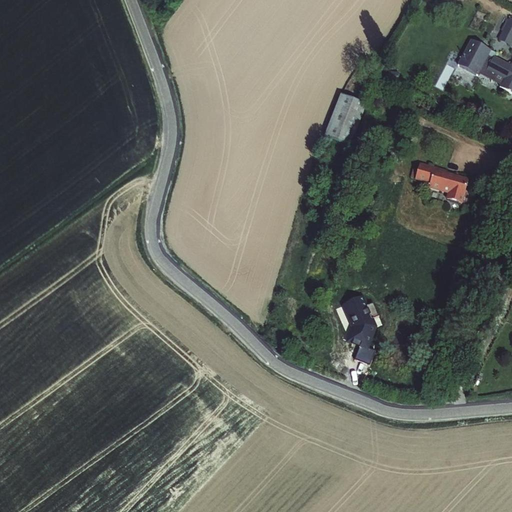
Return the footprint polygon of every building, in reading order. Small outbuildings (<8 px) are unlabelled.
[(502,28),(511,33),(511,13),(510,12),(502,28)] [(510,41),(511,36),(511,33),(502,28),(498,35),(503,37),(510,41)] [(494,40),(473,30),(462,54),(482,63),(487,54),(492,57),(495,52),(489,49),(494,40)] [(511,88),(511,60),(495,52),(492,57),(489,63),(507,71),(505,74),(501,83),(511,88)] [(489,63),(488,66),(505,74),(507,71),(489,63)] [(321,138),(348,145),(359,102),(333,95),(321,138)] [(420,164),(416,180),(431,184),(430,189),(452,194),(450,201),(463,204),(469,180),(448,175),(448,172),(420,164)]
